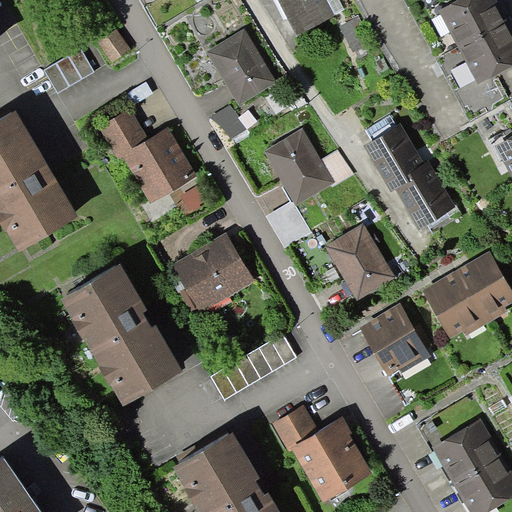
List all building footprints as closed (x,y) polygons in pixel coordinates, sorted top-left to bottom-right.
[(277,0),(297,36),(335,16),(335,14),(326,0),(277,0)] [(326,0),(335,14),(345,9),(339,0),(326,0)] [(496,0),(459,0),(439,11),(458,47),(508,21),(496,0)] [(372,42),(358,16),(339,26),(353,52),(372,42)] [(511,65),(511,28),(508,21),(458,47),(478,84),(511,65)] [(206,52),(239,106),(277,82),(244,28),(206,52)] [(116,29),(98,43),(112,62),(131,49),(116,29)] [(81,49),(44,70),(58,93),(94,72),(81,49)] [(231,105),(210,117),(219,124),(231,138),(247,129),(239,117),(231,105)] [(122,154),(149,138),(130,108),(98,127),(118,160),(123,157),(122,154)] [(247,129),(258,121),(249,109),(239,117),(247,129)] [(0,219),(19,252),(79,218),(16,110),(0,119),(0,219)] [(372,140),(396,125),(390,115),(366,130),(372,140)] [(391,192),(395,189),(411,180),(407,174),(425,163),(401,123),(396,125),(372,140),(363,145),(391,192)] [(197,176),(168,127),(149,138),(122,154),(123,157),(151,203),(197,176)] [(293,200),(296,205),(331,185),(334,183),(320,160),(302,129),(264,151),(293,200)] [(511,136),(496,145),(511,176),(511,136)] [(338,149),(320,160),(334,183),(331,185),(333,187),(354,174),(338,149)] [(411,180),(395,189),(419,230),(456,208),(429,161),(425,163),(407,174),(411,180)] [(200,204),(207,200),(197,185),(181,196),(189,210),(193,208),(194,211),(201,206),(200,204)] [(266,216),(284,248),(311,232),(296,205),(293,200),(266,216)] [(353,293),(357,300),(396,278),(364,223),(325,246),(346,281),(353,293)] [(198,308),(201,314),(255,281),(226,232),(172,264),(186,289),(198,308)] [(457,270),(488,323),(508,311),(505,307),(511,302),(511,290),(489,251),(457,270)] [(61,300),(123,406),(183,371),(121,265),(61,300)] [(466,335),(488,323),(457,270),(422,290),(451,339),(464,331),(466,335)] [(348,297),(353,293),(346,281),(340,285),(348,297)] [(198,308),(186,289),(181,292),(192,311),(198,308)] [(359,327),(388,376),(400,369),(402,373),(431,356),(427,349),(432,346),(420,325),(415,328),(400,303),(359,327)] [(284,334),(211,376),(225,399),(297,357),(284,334)] [(290,446),(318,430),(303,405),(272,423),(289,451),(292,449),(290,446)] [(292,449),(323,501),(372,472),(349,434),(352,433),(342,416),(318,430),(290,446),(292,449)] [(432,447),(453,484),(502,455),(480,418),(432,447)] [(173,467),(199,511),(280,511),(233,432),(199,452),(180,463),(173,467)] [(176,456),(180,463),(199,452),(195,445),(176,456)] [(486,511),(511,496),(511,471),(502,455),(453,484),(470,511),(486,511)] [(0,460),(0,511),(40,511),(4,458),(0,460)]
